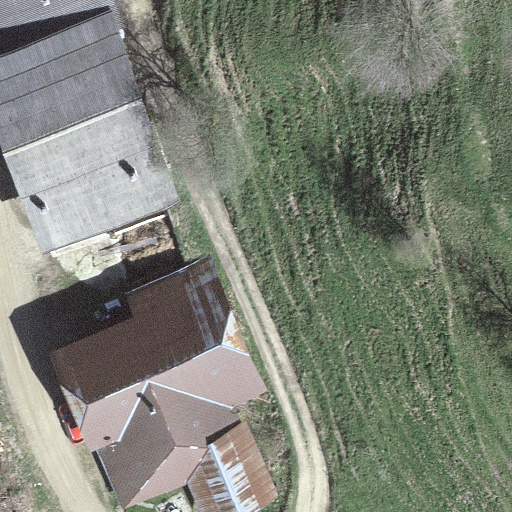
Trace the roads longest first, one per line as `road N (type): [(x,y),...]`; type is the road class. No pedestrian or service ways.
road 1 (track): [(206,198),(298,413),(310,458),(309,511)]
road 2 (unclassified): [(89,511),(45,440),(0,269)]
